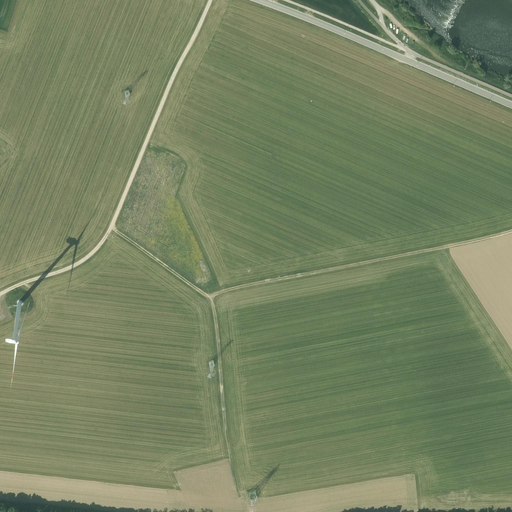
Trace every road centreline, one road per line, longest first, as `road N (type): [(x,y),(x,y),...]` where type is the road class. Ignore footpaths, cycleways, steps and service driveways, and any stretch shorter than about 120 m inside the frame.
road 1 (track): [(0,293),(83,259),(112,224),(209,0)]
road 2 (track): [(511,228),(220,289),(212,299),(219,350)]
road 3 (tertiary): [(263,0),(409,60)]
road 4 (track): [(236,484),(219,350)]
road 5 (track): [(112,224),(212,299)]
